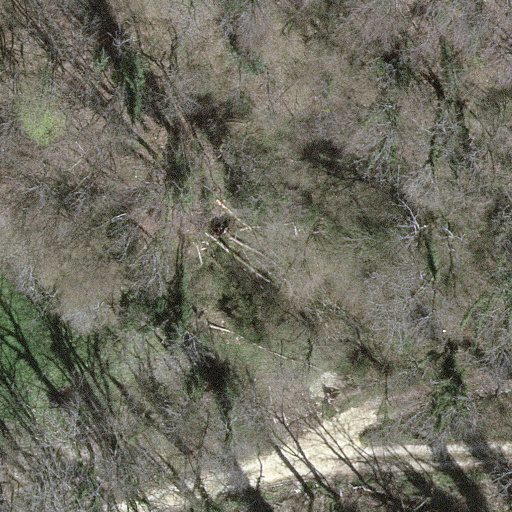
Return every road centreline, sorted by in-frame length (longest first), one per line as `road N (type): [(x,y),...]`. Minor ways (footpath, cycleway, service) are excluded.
road 1 (track): [(511,461),(348,450),(221,472),(78,511)]
road 2 (track): [(220,0),(278,36),(383,81),(511,114)]
road 3 (track): [(348,450),(511,382)]
